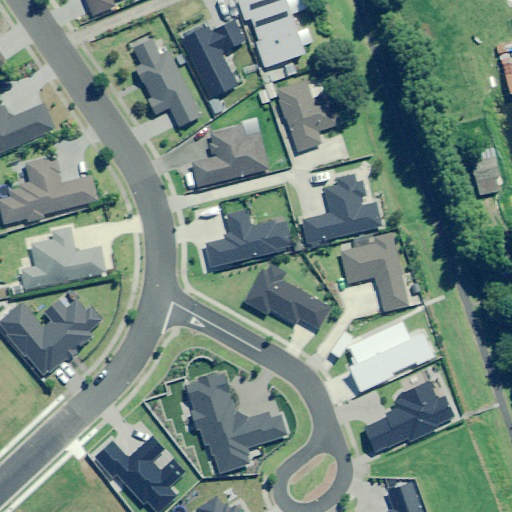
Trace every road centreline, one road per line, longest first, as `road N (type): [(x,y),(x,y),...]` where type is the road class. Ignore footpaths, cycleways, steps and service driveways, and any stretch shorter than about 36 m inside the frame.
road 1 (residential): [(155,295),(159,220),(147,188),(20,0)]
road 2 (residential): [(155,295),(288,366),(314,393),(332,436)]
road 3 (residential): [(78,415),(132,356),(155,295)]
